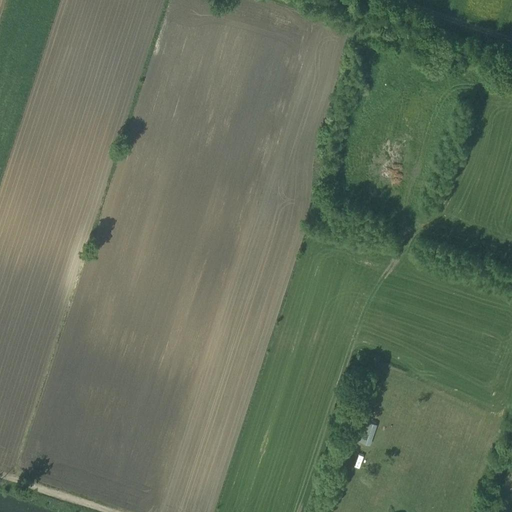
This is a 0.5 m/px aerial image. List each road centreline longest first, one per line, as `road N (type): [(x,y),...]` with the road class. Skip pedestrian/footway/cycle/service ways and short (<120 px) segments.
road 1 (track): [(511,41),(383,0)]
road 2 (track): [(121,511),(0,474)]
